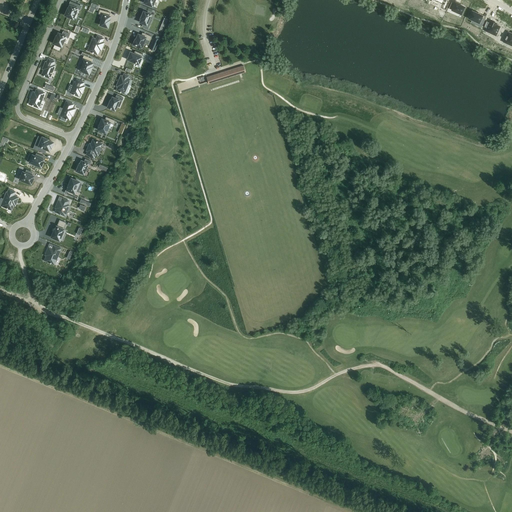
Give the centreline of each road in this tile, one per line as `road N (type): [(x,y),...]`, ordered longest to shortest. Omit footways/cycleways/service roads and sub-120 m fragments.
road 1 (residential): [(60,0),(17,109),(71,138)]
road 2 (residential): [(127,0),(71,138)]
